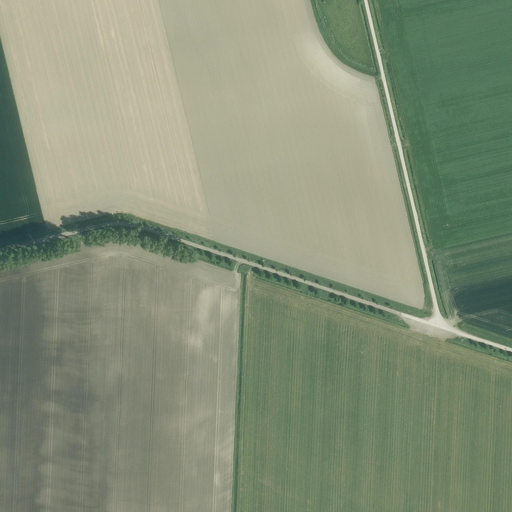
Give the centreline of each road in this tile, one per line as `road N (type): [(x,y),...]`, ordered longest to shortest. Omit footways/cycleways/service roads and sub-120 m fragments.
road 1 (track): [(437,325),(122,223),(0,249)]
road 2 (unclassified): [(511,350),(437,325),(365,0)]
